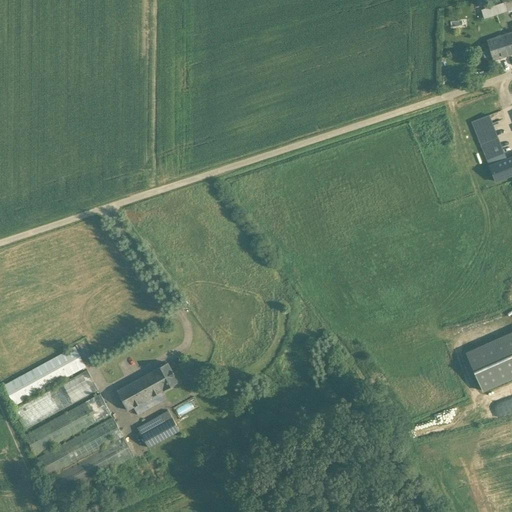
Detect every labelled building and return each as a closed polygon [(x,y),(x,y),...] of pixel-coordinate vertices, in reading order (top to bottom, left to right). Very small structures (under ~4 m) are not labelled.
[(511,0),(503,0),(507,11),(511,9),(511,0)] [(499,6),(493,7),(496,15),(501,13),(499,6)] [(493,7),(482,11),(484,19),(496,15),(493,7)] [(511,32),(502,36),(508,56),(511,54),(511,32)] [(502,36),(487,41),(493,61),(508,56),(502,36)] [(471,122),(475,130),(493,123),(490,115),(471,122)] [(475,130),(489,166),(505,160),(493,123),(475,130)] [(511,157),(505,160),(489,166),(496,182),(511,175),(511,157)] [(511,333),(465,355),(481,391),(511,377),(511,333)] [(75,347),(4,385),(15,406),(86,367),(75,347)] [(168,363),(153,371),(163,391),(178,382),(168,363)] [(87,370),(14,410),(25,430),(98,390),(87,370)] [(153,371),(117,391),(128,410),(163,391),(153,371)] [(100,394),(85,402),(96,422),(111,414),(100,394)] [(511,396),(494,404),(501,420),(511,416),(511,396)] [(85,402),(24,435),(35,455),(96,422),(85,402)] [(169,410),(137,428),(148,448),(180,431),(169,410)] [(113,417),(34,459),(45,479),(124,437),(113,417)] [(45,479),(43,481),(54,501),(135,457),(124,437),(45,479)]
